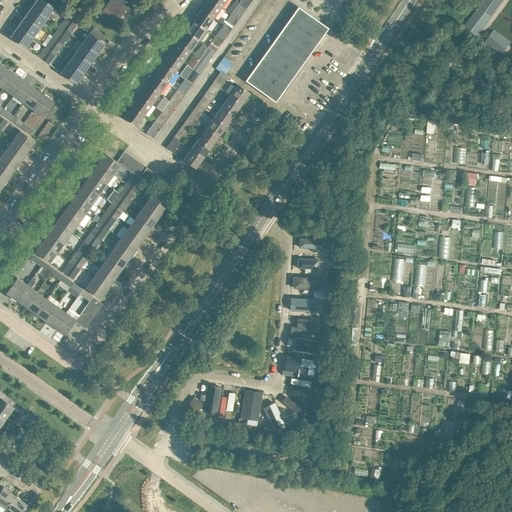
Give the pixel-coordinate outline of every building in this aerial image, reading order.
[(43,0),(37,0),(32,7),(47,18),(54,8),(43,0)] [(113,26),(120,17),(125,9),(128,11),(132,4),(126,0),(109,0),(99,15),(113,26)] [(221,8),(209,0),(207,0),(201,10),(213,19),(221,8)] [(477,36),(503,0),(483,0),(464,26),(477,36)] [(239,18),(242,6),(238,4),(231,15),(234,17),(239,18)] [(47,18),(32,7),(25,17),(40,27),(47,18)] [(328,28),(298,7),(246,80),(275,101),(328,28)] [(213,19),(201,10),(193,21),(205,29),(213,19)] [(232,29),(234,17),(231,15),(223,25),(226,28),(232,29)] [(63,29),(71,19),(66,16),(59,26),(63,29)] [(40,27),(25,17),(18,27),(33,37),(40,27)] [(70,34),(77,24),(73,21),(66,31),(70,34)] [(205,29),(193,21),(185,31),(197,40),(205,29)] [(224,40),(226,28),(223,25),(215,36),(219,38),(224,40)] [(56,39),(63,29),(59,26),(52,36),(56,39)] [(33,37),(18,27),(11,37),(26,47),(33,37)] [(94,27),(89,33),(82,43),(97,53),(104,44),(100,41),(104,35),(94,27)] [(63,44),(70,34),(66,31),(59,41),(63,44)] [(197,40),(185,31),(178,42),(190,51),(197,40)] [(492,33),(485,41),(502,53),(508,45),(492,33)] [(49,49),(56,39),(52,36),(45,46),(49,49)] [(216,50),(219,38),(215,36),(207,47),(211,49),(216,50)] [(56,54),(63,44),(59,41),(52,51),(56,54)] [(190,51),(178,42),(170,53),(182,62),(190,51)] [(90,63),(97,53),(82,43),(75,53),(90,63)] [(42,59),(49,49),(45,46),(38,56),(42,59)] [(208,61),(211,49),(207,47),(200,57),(203,60),(208,61)] [(49,63),(56,54),(52,51),(45,60),(49,63)] [(83,73),(90,63),(75,53),(68,63),(83,73)] [(182,62),(170,53),(162,64),(174,72),(182,62)] [(201,72),(203,60),(200,57),(195,54),(187,64),(192,68),(196,71),(201,72)] [(76,83),(83,73),(68,63),(61,73),(76,83)] [(174,72),(162,64),(154,74),(167,83),(174,72)] [(0,85),(4,88),(14,74),(4,66),(0,72),(0,85)] [(196,71),(192,68),(184,80),(188,82),(188,81),(193,82),(196,71)] [(220,72),(213,81),(216,86),(219,88),(228,77),(220,72)] [(13,95),(24,81),(14,74),(4,88),(13,95)] [(167,83),(154,74),(147,85),(159,94),(167,83)] [(185,93),(188,82),(184,80),(176,90),(180,93),(180,92),(185,93)] [(23,102),(34,88),(24,81),(13,95),(23,102)] [(246,97),(250,93),(237,84),(230,95),(242,104),(242,103),(246,104),(248,101),(246,97)] [(159,94),(147,85),(139,96),(151,104),(159,94)] [(212,99),(219,88),(216,86),(206,92),(209,96),(208,97),(212,99)] [(33,109),(44,95),(34,88),(23,102),(33,109)] [(178,104),(180,93),(176,90),(169,101),(172,103),(178,104)] [(44,94),(44,95),(33,109),(43,117),(44,115),(48,117),(46,121),(42,118),(37,125),(36,124),(32,129),(39,134),(43,129),(58,108),(52,104),(54,102),(48,98),(49,97),(44,94)] [(234,114),(242,104),(230,95),(222,106),(234,114)] [(151,104),(139,96),(131,107),(144,116),(151,104)] [(204,110),(212,99),(208,97),(198,102),(201,107),(200,107),(204,110)] [(170,115),(172,103),(169,101),(161,112),(165,114),(165,113),(170,115)] [(226,125),(234,114),(222,106),(214,116),(226,125)] [(136,126),(144,116),(131,107),(124,117),(136,126)] [(196,121),(204,110),(200,107),(190,113),(193,118),(196,121)] [(13,116),(4,109),(1,113),(10,120),(13,116)] [(162,125),(165,114),(161,112),(153,122),(157,125),(157,124),(162,125)] [(23,123),(13,116),(10,120),(20,127),(23,123)] [(219,136),(226,125),(214,116),(206,127),(219,136)] [(189,131),(196,121),(193,118),(183,124),(185,128),(185,129),(189,131)] [(155,136),(157,125),(153,122),(146,133),(153,138),(155,136)] [(33,130),(23,123),(20,127),(30,134),(33,130)] [(211,147),(219,136),(206,127),(199,138),(211,147)] [(181,142),(189,131),(185,129),(175,135),(178,139),(181,142)] [(28,151),(35,141),(20,130),(13,140),(28,151)] [(203,158),(211,147),(199,138),(191,149),(203,158)] [(173,153),(181,142),(178,139),(167,145),(166,147),(173,153)] [(21,161),(28,151),(13,140),(6,150),(21,161)] [(195,168),(203,158),(191,149),(183,159),(195,168)] [(0,160),(13,170),(21,161),(6,150),(0,157),(0,160)] [(122,165),(129,155),(124,151),(117,161),(120,164),(122,165)] [(105,153),(98,163),(113,174),(120,164),(117,161),(105,153)] [(127,169),(134,158),(129,155),(122,165),(127,169)] [(132,172),(139,162),(134,158),(127,169),(132,172)] [(0,175),(7,180),(13,170),(0,160),(0,175)] [(137,176),(144,166),(139,162),(132,172),(133,173),(137,176)] [(113,174),(98,163),(91,173),(106,184),(113,174)] [(144,181),(152,171),(147,167),(139,178),(143,181),(144,181)] [(149,185),(157,175),(152,171),(144,181),(149,185)] [(106,184),(91,173),(88,178),(87,178),(83,183),(84,183),(99,194),(106,184)] [(130,186),(137,176),(133,173),(126,183),(130,186)] [(154,189),(162,178),(157,175),(149,185),(154,189)] [(136,191),(143,181),(139,178),(132,188),(136,191)] [(159,192),(167,182),(162,178),(154,189),(156,190),(159,192)] [(99,194),(84,183),(81,188),(80,187),(76,192),(77,193),(92,203),(99,194)] [(123,196),(130,186),(126,183),(119,193),(123,196)] [(129,200),(136,191),(132,188),(125,197),(129,200)] [(171,200),(159,192),(156,190),(149,200),(163,210),(171,200)] [(92,203),(77,193),(74,198),(73,197),(69,202),(70,203),(85,213),(91,217),(94,212),(89,208),(92,203)] [(116,206),(123,196),(119,193),(112,203),(116,206)] [(122,210),(129,200),(125,197),(118,207),(122,210)] [(164,211),(163,210),(149,200),(142,209),(156,220),(160,215),(161,216),(164,211)] [(85,213),(70,203),(67,208),(66,207),(62,212),(63,213),(78,223),(85,213)] [(109,215),(116,206),(112,203),(105,212),(109,215)] [(115,220),(122,210),(118,207),(111,217),(115,220)] [(149,230),(156,220),(142,209),(135,219),(149,230)] [(102,225),(109,215),(105,212),(98,222),(102,225)] [(78,223),(63,213),(56,222),(71,233),(78,223)] [(108,230),(115,220),(111,217),(104,227),(108,230)] [(142,239),(149,230),(135,219),(128,229),(142,239)] [(71,233),(56,222),(49,232),(64,243),(71,233)] [(94,235),(102,225),(98,222),(90,233),(94,235)] [(101,240),(108,230),(104,227),(97,237),(101,240)] [(135,250),(142,239),(128,229),(120,239),(135,250)] [(64,243),(49,232),(42,242),(57,253),(64,243)] [(87,245),(94,235),(90,233),(84,242),(87,245)] [(94,250),(101,240),(97,237),(90,247),(94,250)] [(312,252),(317,252),(317,249),(324,250),(325,240),(299,238),(299,248),(312,249),(312,252)] [(136,250),(135,250),(120,239),(114,249),(128,259),(132,254),(133,255),(136,250)] [(57,253),(42,242),(35,252),(50,262),(57,253)] [(80,255),(87,245),(84,242),(77,252),(80,255)] [(87,259),(94,250),(90,247),(83,257),(87,259)] [(121,269),(128,259),(114,249),(107,259),(121,269)] [(73,265),(80,255),(77,252),(70,262),(73,265)] [(44,262),(33,254),(30,259),(40,266),(44,262)] [(80,269),(87,259),(83,257),(76,267),(80,269)] [(297,268),(318,270),(319,260),(297,258),(297,268)] [(114,279),(121,269),(107,259),(100,268),(114,279)] [(53,268),(44,262),(40,266),(50,273),(53,268)] [(66,275),(73,265),(70,262),(62,272),(66,275)] [(73,279),(80,269),(76,267),(69,276),(73,279)] [(63,275),(53,268),(50,273),(59,280),(63,275)] [(107,289),(114,279),(100,268),(93,278),(107,289)] [(67,291),(73,282),(63,275),(59,280),(57,284),(67,291)] [(331,279),(327,278),(322,278),(322,279),(293,277),(292,289),(314,290),(314,298),(325,298),(326,286),(331,286),(331,279)] [(16,300),(27,285),(17,278),(6,292),(11,296),(11,297),(16,301),(16,300)] [(108,289),(107,289),(93,278),(85,288),(100,299),(104,293),(105,294),(108,289)] [(26,307),(36,292),(31,288),(35,282),(31,279),(27,285),(16,300),(26,307)] [(79,294),(82,289),(73,282),(67,291),(77,298),(79,294)] [(92,297),(82,289),(79,294),(89,301),(92,297)] [(35,314),(46,299),(36,292),(26,307),(35,314)] [(103,304),(95,298),(92,297),(89,301),(89,302),(99,309),(103,304)] [(315,309),(321,309),(322,300),(292,298),(292,306),(301,307),(301,313),(315,314),(315,309)] [(45,321),(56,306),(46,299),(35,314),(45,321)] [(99,309),(89,302),(85,307),(96,314),(99,309)] [(55,328),(66,313),(56,306),(45,321),(55,328)] [(349,306),(348,322),(358,323),(360,307),(349,306)] [(96,314),(85,307),(82,312),(92,319),(96,314)] [(65,335),(74,322),(76,320),(71,316),(73,313),(68,310),(66,313),(55,328),(65,335)] [(92,319),(82,312),(78,317),(88,324),(92,319)] [(88,324),(78,317),(76,320),(74,322),(85,329),(88,324)] [(290,327),(290,334),(320,335),(320,328),(313,328),(314,321),(297,320),(297,327),(290,327)] [(292,350),(318,354),(320,341),(294,337),(292,350)] [(293,375),(300,376),(301,372),(307,373),(308,367),(317,368),(318,362),(286,356),(284,370),(294,372),(293,375)] [(290,384),(291,384),(303,386),(303,391),(309,392),(310,382),(291,378),(290,384)] [(207,385),(206,395),(201,394),(200,400),(205,400),(203,410),(217,412),(221,387),(207,385)] [(6,402),(9,397),(0,390),(0,398),(0,415),(4,419),(13,407),(6,402)] [(262,393),(246,390),(241,418),(257,420),(261,399),(262,393)] [(290,415),(295,419),(298,415),(300,417),(304,411),(286,396),(282,402),(293,412),(290,415)] [(274,431),(285,426),(275,403),(263,408),(274,431)] [(217,419),(206,414),(204,418),(215,423),(215,424),(217,419)] [(300,426),(297,423),(287,431),(290,434),(300,426)] [(0,491),(0,504),(5,508),(15,495),(3,487),(0,491)] [(15,495),(5,508),(2,511),(20,511),(26,504),(15,495)]
